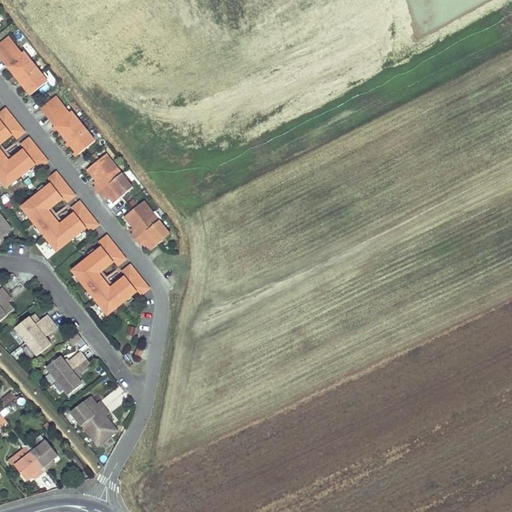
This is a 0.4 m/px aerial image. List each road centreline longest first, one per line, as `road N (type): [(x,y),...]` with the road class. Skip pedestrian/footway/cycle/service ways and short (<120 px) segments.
road 1 (residential): [(145,397),(167,292),(0,88)]
road 2 (residential): [(37,265),(145,397)]
road 3 (residential): [(92,510),(140,425),(145,397)]
